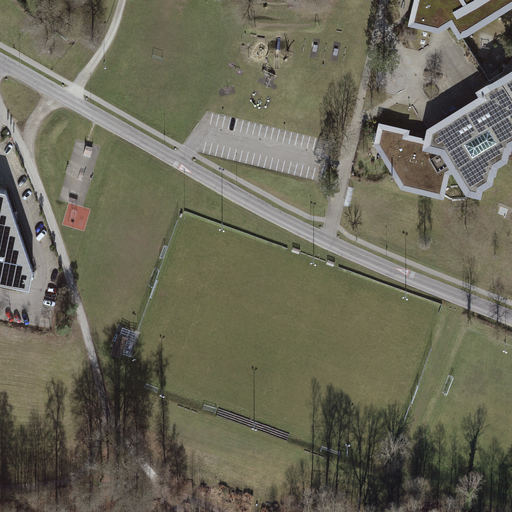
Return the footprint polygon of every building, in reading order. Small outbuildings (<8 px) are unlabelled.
[(414,10),(412,23),(439,29),(451,22),(460,35),(461,34),(511,1),(511,0),(388,0),(388,3),(414,10)] [(439,29),(412,23),(402,64),(447,75),(464,102),(483,90),(492,84),(461,34),(460,35),(451,22),(439,29)] [(511,94),(501,78),(492,84),(483,90),(487,96),(489,95),(499,97),(491,102),(491,107),(484,112),(482,110),(458,125),(461,129),(449,137),(450,139),(437,147),(422,143),(413,148),(406,137),(407,131),(381,125),(379,133),(375,132),(373,141),(377,145),(378,144),(395,172),(390,175),(393,179),(398,176),(403,185),(442,193),(447,170),(455,166),(469,189),(479,191),(480,185),(490,179),(492,168),(494,168),(495,162),(505,156),(507,145),(509,146),(510,140),(511,138),(511,94)] [(66,197),(68,189),(90,195),(102,145),(77,139),(63,196),(66,197)] [(6,190),(0,188),(0,282),(31,289),(34,269),(6,190)] [(131,335),(119,331),(113,349),(124,353),(131,335)]
